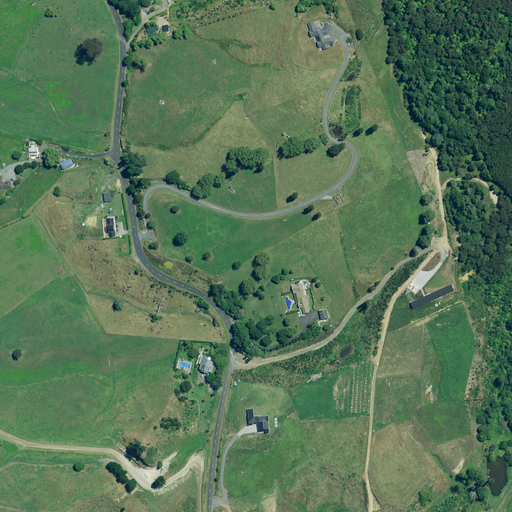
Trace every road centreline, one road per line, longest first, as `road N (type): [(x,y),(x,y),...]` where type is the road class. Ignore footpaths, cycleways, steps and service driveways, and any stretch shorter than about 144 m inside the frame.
road 1 (unclassified): [(210,511),(234,338),(220,305),(148,266),(138,246),(115,145),(122,35),(113,0)]
road 2 (track): [(371,511),(373,378),(388,310),(444,242)]
road 3 (track): [(0,433),(24,443),(113,451),(154,489),(198,459),(200,511)]
road 4 (track): [(444,242),(431,171),(395,114),(395,38),(368,0)]
